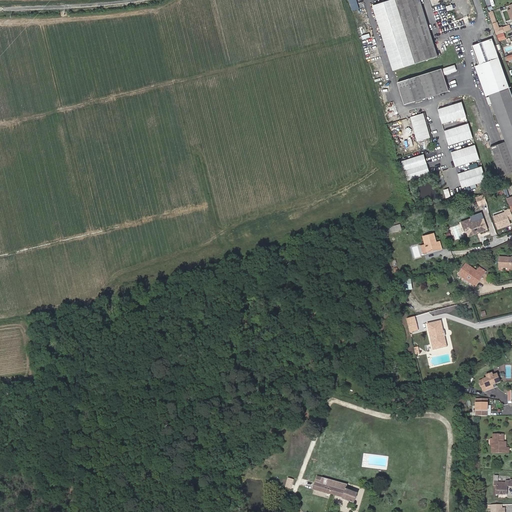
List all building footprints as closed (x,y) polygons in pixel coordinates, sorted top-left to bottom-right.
[(357,0),(349,0),(352,10),(359,8),(357,0)] [(437,56),(419,0),(391,0),(373,6),(394,70),(437,56)] [(493,25),(497,24),(492,11),(488,12),(493,25)] [(496,35),(504,32),(503,28),(500,29),(497,23),(497,24),(493,25),(496,35)] [(511,95),(495,46),(493,42),(493,41),(491,40),(489,39),(488,40),(475,44),(474,45),(473,46),(473,47),(473,48),(479,65),(475,66),(485,96),(490,94),(507,141),(490,147),(501,176),(511,172),(511,95)] [(448,91),(443,75),(456,71),(454,65),(441,69),(397,83),(404,104),(448,91)] [(466,116),(461,102),(438,110),(442,124),(466,116)] [(430,138),(423,114),(412,117),(413,123),(418,141),(430,138)] [(473,138),(468,124),(444,131),(449,145),(473,138)] [(479,159),(475,145),(451,152),(455,167),(479,159)] [(402,161),(408,180),(430,173),(424,154),(402,161)] [(486,181),(482,166),(458,174),(462,188),(486,181)] [(486,203),(483,195),(476,198),(479,206),(486,203)] [(508,220),(508,218),(511,216),(511,214),(511,213),(510,209),(505,211),(505,212),(494,216),(498,229),(510,224),(508,220)] [(480,232),(488,229),(484,218),(472,222),(471,218),(461,222),(463,228),(468,226),(469,230),(466,231),(468,237),(477,233),(477,232),(480,231),(480,232)] [(442,249),(440,242),(436,243),(433,234),(424,236),(428,252),(438,249),(438,250),(442,249)] [(511,259),(511,260),(511,258),(499,257),(498,267),(511,268),(511,270),(511,259)] [(481,278),(486,272),(479,267),(477,270),(476,272),(472,269),(473,268),(466,263),(459,274),(472,284),(478,276),(481,278)] [(476,286),(481,278),(478,276),(472,284),(476,286)] [(417,326),(414,317),(406,319),(409,328),(417,326)] [(447,347),(445,337),(446,337),(444,330),(444,331),(441,320),(427,323),(433,350),(447,347)] [(492,385),(500,382),(497,374),(493,376),(492,374),(486,376),(487,378),(479,381),(483,391),(493,387),(492,385)] [(487,416),(487,399),(476,399),(476,416),(487,416)] [(506,448),(506,444),(503,444),(503,442),(503,435),(493,435),(493,439),(491,439),(491,445),(492,445),(492,452),(508,452),(508,448),(506,448)] [(507,495),(507,487),(511,486),(511,480),(510,480),(510,481),(506,480),(506,482),(498,482),(498,476),(494,475),(494,487),(496,488),(496,494),(507,495)] [(286,487),(293,488),(295,478),(288,477),(286,487)] [(357,493),(344,488),(345,485),(322,478),(317,477),(313,489),(326,493),(330,494),(343,498),(343,499),(353,503),(357,493)]
